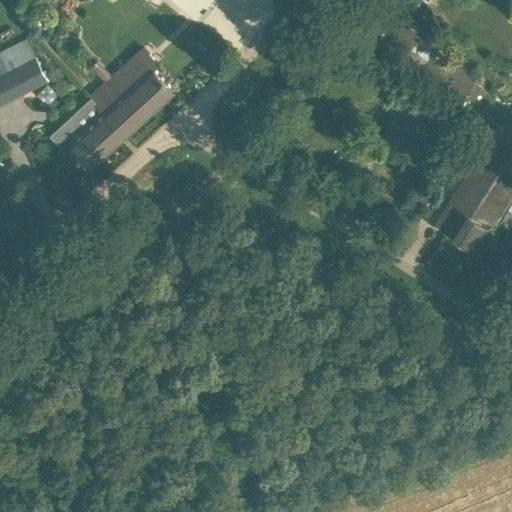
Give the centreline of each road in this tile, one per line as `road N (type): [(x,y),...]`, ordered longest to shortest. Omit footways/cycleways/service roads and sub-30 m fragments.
road 1 (unclassified): [(511,333),(240,163)]
road 2 (track): [(191,133),(0,291)]
road 3 (track): [(191,133),(330,0)]
